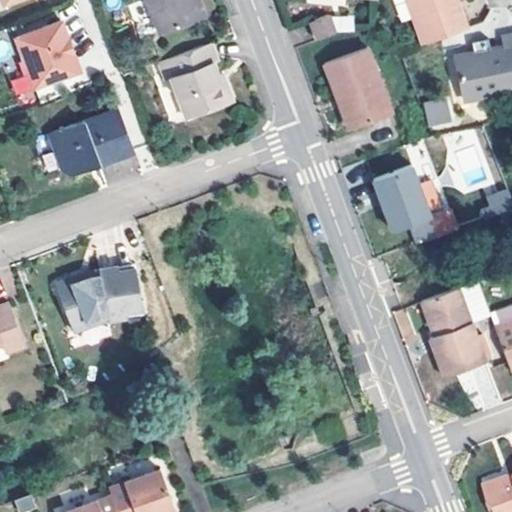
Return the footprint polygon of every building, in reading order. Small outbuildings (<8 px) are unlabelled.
[(0,0),(0,1),(3,8),(21,1),(20,0),(0,0)] [(149,0),(162,32),(201,17),(194,0),(149,0)] [(202,0),(194,0),(201,17),(208,15),(202,0)] [(468,29),(457,0),(407,0),(424,45),(468,29)] [(330,16),(312,23),(318,41),(336,34),(330,16)] [(33,34),(15,41),(32,89),(50,83),(50,80),(60,77),(61,78),(78,73),(60,24),(43,30),(44,32),(34,36),(33,34)] [(465,104),(511,93),(511,38),(501,41),(503,48),(463,57),(467,74),(459,76),(465,104)] [(231,96),(225,79),(221,81),(218,72),(213,61),(218,59),(211,42),(160,62),(167,78),(172,77),(187,117),(229,101),(231,96)] [(368,49),(326,65),(338,97),(341,95),(352,128),(392,114),(368,49)] [(455,58),(459,76),(467,74),(463,57),(455,58)] [(423,102),(429,127),(452,122),(446,97),(423,102)] [(97,159),(99,164),(100,165),(133,153),(116,109),(49,135),(63,170),(71,174),(88,168),(86,163),(97,159)] [(86,163),(88,168),(99,164),(97,159),(86,163)] [(412,167),(375,181),(394,232),(431,217),(412,167)] [(511,198),(510,188),(487,194),(492,215),(511,210),(511,198)] [(61,282),(57,292),(73,332),(101,318),(117,314),(117,309),(142,304),(135,269),(118,272),(117,267),(89,272),(90,278),(78,280),(74,277),(61,282)] [(488,360),(463,288),(424,303),(437,337),(432,339),(446,376),(488,360)] [(8,302),(0,305),(0,342),(0,343),(3,352),(24,345),(8,302)] [(143,310),(142,304),(117,309),(117,314),(143,310)] [(511,321),(496,327),(511,366),(511,365),(511,321)] [(177,511),(162,471),(111,490),(114,497),(119,511),(177,511)] [(505,478),(487,485),(496,511),(511,511),(511,478),(507,480),(505,478)] [(119,511),(114,497),(75,511),(119,511)]
